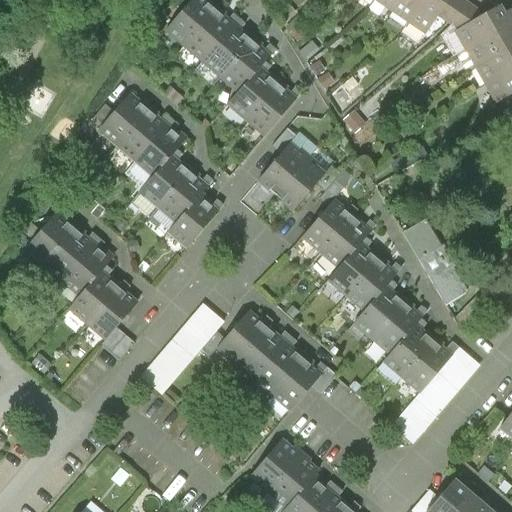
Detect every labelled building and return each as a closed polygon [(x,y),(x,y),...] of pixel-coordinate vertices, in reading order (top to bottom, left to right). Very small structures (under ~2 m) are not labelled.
[(191,0),(167,30),(186,45),(213,11),(199,0),(191,0)] [(372,0),(390,11),(397,0),(372,0)] [(397,0),(390,11),(406,22),(420,0),(397,0)] [(420,0),(406,22),(423,34),(435,16),(446,0),(420,0)] [(483,17),(457,0),(446,0),(435,16),(457,31),(483,17)] [(295,15),(288,7),(276,17),(283,25),(295,15)] [(467,49),(511,24),(511,10),(502,16),(498,9),(483,17),(457,31),(467,49)] [(232,26),(213,11),(186,45),(205,60),(232,26)] [(511,24),(467,49),(477,66),(511,46),(511,24)] [(251,41),(232,26),(205,60),(223,76),(251,41)] [(305,38),(295,26),(287,33),(297,45),(305,38)] [(270,57),(251,41),(223,76),(242,91),(256,73),(270,57)] [(311,44),(299,54),(304,60),(317,51),(311,44)] [(511,46),(477,66),(487,84),(511,69),(511,46)] [(511,92),(511,69),(487,84),(496,101),(511,92)] [(230,106),(248,121),(275,88),(256,73),(242,91),(230,106)] [(343,87),(348,94),(357,87),(352,81),(343,87)] [(163,94),(176,105),(182,98),(169,87),(163,94)] [(293,103),(275,88),(248,121),(266,135),(293,103)] [(99,131),(117,146),(148,110),(130,95),(115,113),(99,131)] [(411,114),(402,103),(388,114),(397,125),(411,114)] [(89,122),(99,131),(115,113),(104,104),(89,122)] [(117,146),(135,162),(166,126),(148,110),(117,146)] [(351,115),(340,125),(352,138),(363,128),(351,115)] [(183,141),(166,126),(135,162),(153,177),(170,157),(183,141)] [(281,154),(295,138),(287,130),(272,146),(281,154)] [(262,182),(277,196),(308,162),(292,148),(262,182)] [(427,159),(421,149),(390,167),(395,177),(427,159)] [(139,193),(158,209),(188,173),(170,157),(153,177),(139,193)] [(324,176),(308,162),(277,196),(293,210),(316,185),(324,176)] [(332,167),(324,176),(316,185),(325,193),(319,199),(327,206),(352,178),(343,170),(340,173),(332,167)] [(207,189),(188,173),(158,209),(177,225),(199,198),(207,189)] [(169,234),(187,249),(217,213),(199,198),(177,225),(169,234)] [(303,238),(321,253),(351,218),(333,203),(303,238)] [(94,212),(99,217),(106,209),(101,204),(94,212)] [(26,250),(44,265),(75,229),(57,214),(41,233),(26,250)] [(429,216),(404,231),(446,305),(471,291),(429,216)] [(369,234),(351,218),(321,253),(339,269),(360,245),(369,234)] [(116,222),(111,229),(116,233),(122,227),(116,222)] [(16,241),(26,250),(41,233),(31,224),(16,241)] [(44,265),(62,281),(93,245),(75,229),(44,265)] [(136,241),(128,243),(130,252),(138,250),(136,241)] [(111,261),(93,245),(62,281),(80,296),(101,272),(111,261)] [(329,280),(347,295),(377,260),(360,245),(339,269),(329,280)] [(395,275),(377,260),(347,295),(365,311),(385,287),(395,275)] [(71,306),(88,322),(118,287),(101,272),(80,296),(71,306)] [(136,303),(118,287),(88,322),(106,337),(115,327),(136,303)] [(355,323),(373,338),(403,303),(385,287),(365,311),(355,323)] [(421,319),(403,303),(373,338),(391,354),(415,326),(421,319)] [(163,395),(201,351),(217,332),(225,323),(203,304),(141,376),(163,395)] [(292,307),(286,313),(293,319),(299,313),(292,307)] [(218,350),(236,365),(264,332),(246,317),(226,340),(218,350)] [(384,362),(402,377),(432,341),(415,326),(391,354),(384,362)] [(134,344),(115,327),(106,337),(99,345),(118,362),(134,344)] [(210,359),(218,350),(226,340),(217,332),(201,351),(210,359)] [(236,365),(254,380),(282,347),(264,332),(236,365)] [(451,340),(442,350),(449,356),(419,392),(391,424),(410,441),(477,363),(451,340)] [(442,350),(432,341),(402,377),(419,392),(449,356),(442,350)] [(254,380),(272,396),(300,363),(282,347),(254,380)] [(42,372),(49,363),(38,354),(31,362),(42,372)] [(318,378),(300,363),(272,396),(290,411),(311,387),(318,378)] [(57,371),(52,366),(45,374),(50,379),(57,371)] [(326,369),(318,378),(311,387),(320,395),(335,377),(326,369)] [(347,387),(354,393),(359,388),(362,385),(354,378),(347,387)] [(363,391),(359,388),(354,393),(359,397),(363,391)] [(494,409),(479,427),(488,434),(503,416),(494,409)] [(511,412),(499,429),(511,438),(511,412)] [(253,476),(270,492),(300,457),(282,442),(253,476)] [(318,473),(300,457),(270,492),(288,507),(312,479),(318,473)] [(283,511),(314,511),(330,495),(312,479),(288,507),(283,511)] [(428,511),(458,511),(472,496),(455,481),(440,499),(428,511)] [(505,481),(499,487),(505,493),(511,486),(505,481)] [(428,511),(440,499),(430,490),(410,511),(428,511)] [(345,511),(348,510),(330,495),(314,511),(345,511)] [(458,511),(488,511),(490,511),(472,496),(458,511)]
